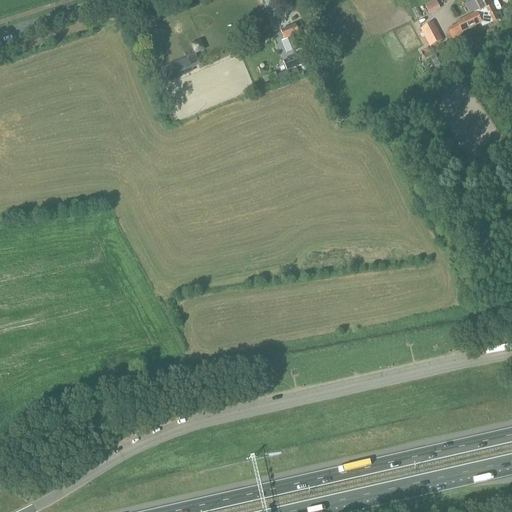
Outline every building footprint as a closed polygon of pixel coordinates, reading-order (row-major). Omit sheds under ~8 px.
[(432,0),(422,5),(426,14),(438,8),(433,0),(432,0)] [(449,32),(446,34),(449,40),(452,38),(453,40),(463,35),(463,33),(481,25),(483,28),(499,21),(496,13),(492,6),(489,0),(474,0),(480,12),(457,23),(458,26),(448,30),(449,32)] [(420,30),(429,47),(443,40),(434,24),(420,30)] [(303,50),(297,36),(299,35),(296,26),(281,32),(284,41),(288,39),(294,54),(296,53),(297,56),(288,60),(288,61),(284,63),(287,72),(292,70),(308,64),(302,50),(303,50)] [(170,80),(193,71),(187,59),(165,69),(170,80)] [(430,84),(424,90),(428,96),(434,90),(430,84)]
